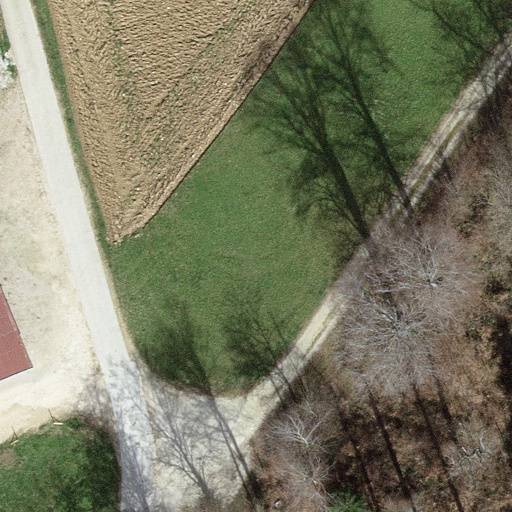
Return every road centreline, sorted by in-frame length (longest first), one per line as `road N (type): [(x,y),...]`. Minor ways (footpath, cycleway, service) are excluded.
road 1 (track): [(135,475),(211,452),(240,426),(511,40)]
road 2 (track): [(134,511),(127,405),(15,0)]
